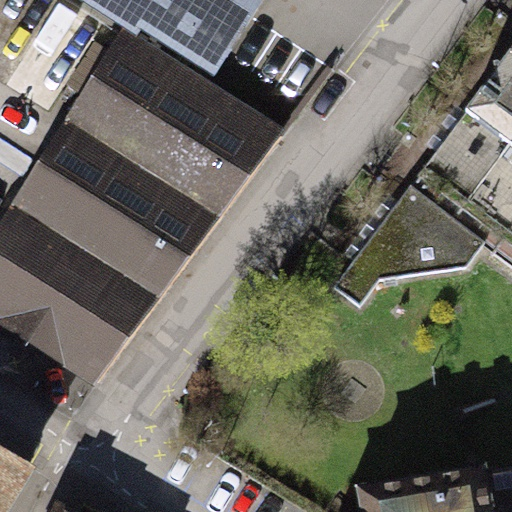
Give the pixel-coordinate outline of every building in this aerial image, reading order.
[(255,0),(74,0),(126,32),(131,24),(209,74),(213,67),(248,12),(255,0)] [(285,129),(122,32),(0,222),(0,327),(92,387),(285,129)] [(511,49),(425,166),(511,231),(511,49)] [(511,231),(425,166),(404,190),(478,246),(511,271),(511,231)] [(404,190),(331,284),(356,303),(380,272),(462,266),(478,246),(404,190)] [(0,511),(8,511),(37,468),(0,446),(0,511)] [(492,511),(485,462),(354,483),(358,511),(492,511)] [(74,511),(56,502),(50,511),(74,511)]
